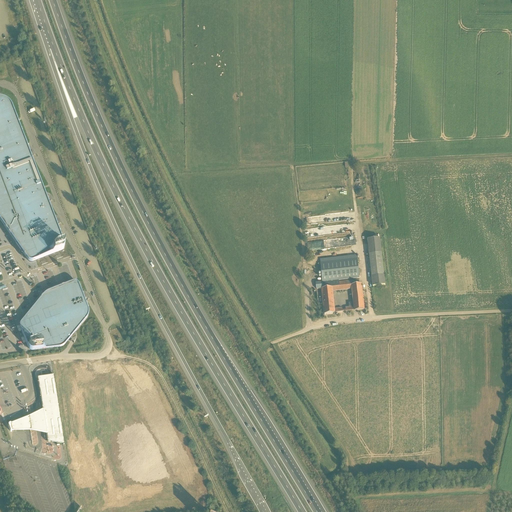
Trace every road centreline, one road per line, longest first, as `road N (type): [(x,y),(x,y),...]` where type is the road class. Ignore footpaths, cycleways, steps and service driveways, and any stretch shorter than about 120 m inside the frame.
road 1 (motorway): [(316,511),(136,199),(53,0)]
road 2 (motorway): [(53,46),(122,208),(302,511)]
road 3 (motorway): [(53,46),(63,96),(110,216),(264,511)]
road 4 (unclassified): [(511,311),(326,324),(266,346)]
road 5 (track): [(227,511),(157,370),(105,352)]
